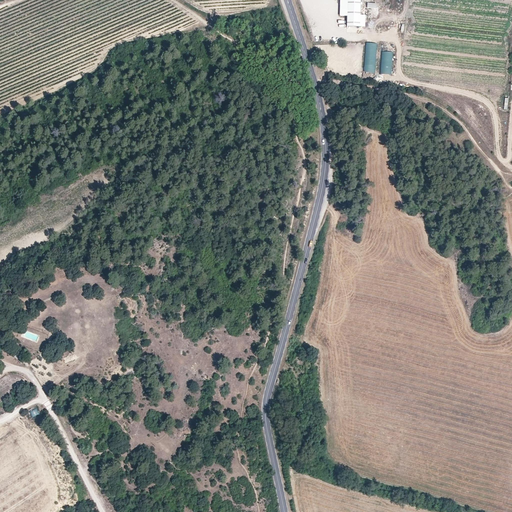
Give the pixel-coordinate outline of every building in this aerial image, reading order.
[(347,15),(347,0),(339,0),(339,15),(347,15)] [(359,26),(360,15),(360,0),(347,0),(347,15),(347,26),(359,26)] [(364,73),(375,73),(376,43),(365,43),(364,73)] [(381,44),(380,74),(392,74),(393,44),(381,44)] [(14,357),(21,363),(25,358),(19,352),(14,357)] [(32,417),(39,414),(37,408),(29,411),(32,417)]
